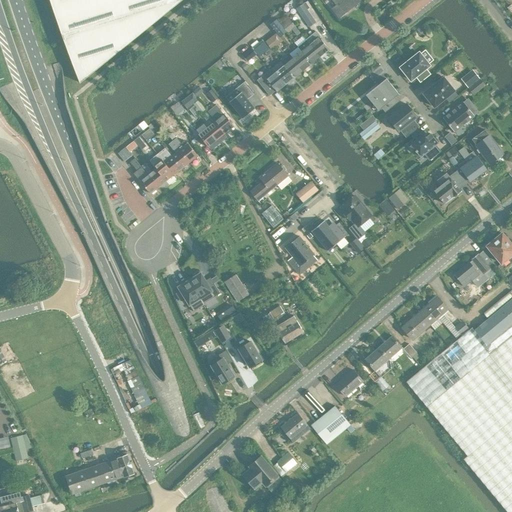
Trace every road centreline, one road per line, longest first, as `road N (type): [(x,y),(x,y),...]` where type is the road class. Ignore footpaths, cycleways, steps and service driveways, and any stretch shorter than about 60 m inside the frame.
road 1 (primary): [(227,511),(74,165),(14,0)]
road 2 (primary): [(0,20),(215,511)]
road 3 (residential): [(165,506),(511,203)]
road 4 (unclassified): [(165,506),(68,303)]
road 5 (unclassified): [(68,303),(70,261),(14,155),(0,144)]
road 6 (residential): [(163,213),(278,120)]
road 7 (residential): [(278,120),(333,195),(310,218)]
road 8 (residential): [(278,120),(371,44)]
